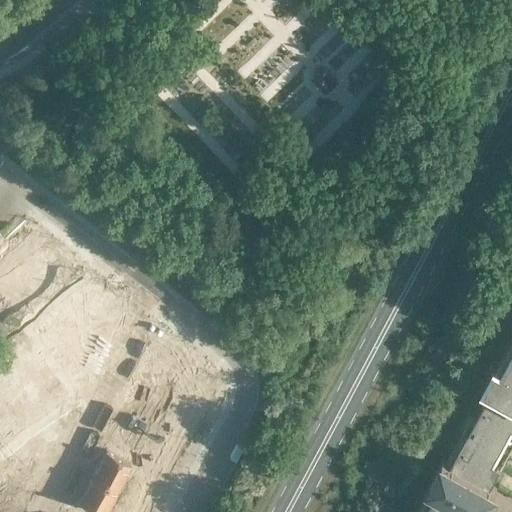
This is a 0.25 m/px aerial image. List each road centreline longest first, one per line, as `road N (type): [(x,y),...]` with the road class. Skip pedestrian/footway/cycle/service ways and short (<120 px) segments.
road 1 (primary): [(511,88),(286,511)]
road 2 (residential): [(199,489),(243,409),(246,379),(238,360),(0,170)]
